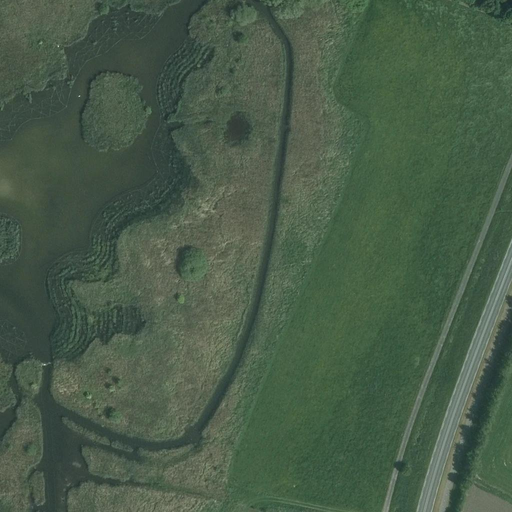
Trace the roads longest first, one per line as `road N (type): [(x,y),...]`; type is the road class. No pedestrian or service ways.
road 1 (unclassified): [(383,511),(426,375),(511,158)]
road 2 (primary): [(424,511),(511,259)]
